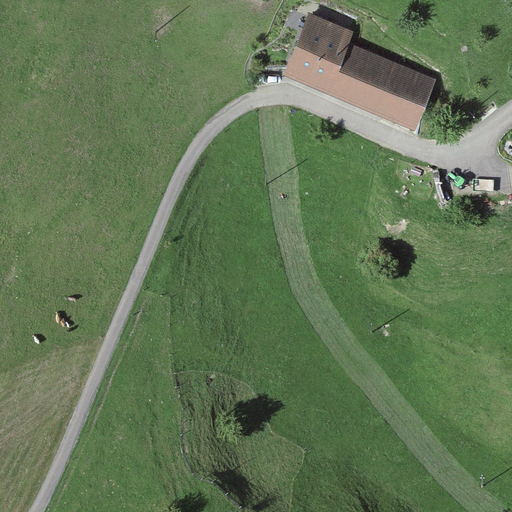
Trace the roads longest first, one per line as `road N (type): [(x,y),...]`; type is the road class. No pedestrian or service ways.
road 1 (track): [(234,117),(194,154),(165,208),(40,511)]
road 2 (unclassified): [(511,125),(482,151),(415,155),(333,116),(276,100),(234,117)]
